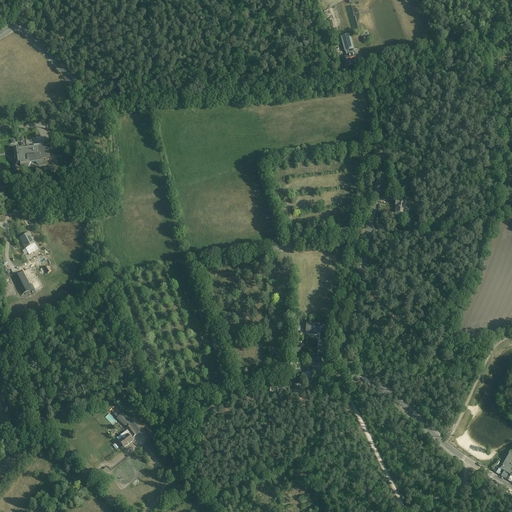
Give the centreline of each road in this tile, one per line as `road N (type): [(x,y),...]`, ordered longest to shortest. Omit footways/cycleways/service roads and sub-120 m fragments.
road 1 (tertiary): [(369,234),(380,146),(378,91),(369,76),(81,85),(17,24)]
road 2 (tertiary): [(511,487),(342,369),(369,234)]
road 3 (unclassified): [(369,234),(423,237),(511,209)]
